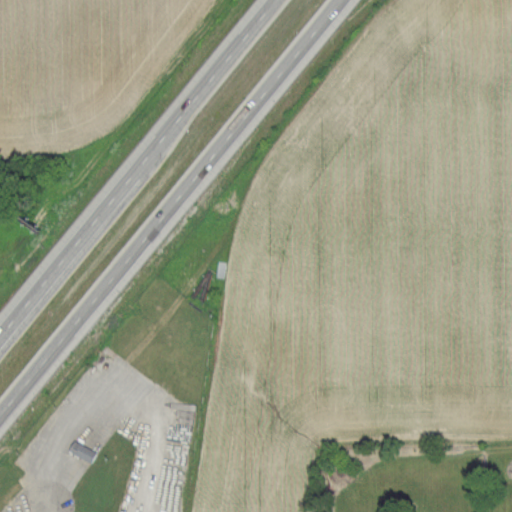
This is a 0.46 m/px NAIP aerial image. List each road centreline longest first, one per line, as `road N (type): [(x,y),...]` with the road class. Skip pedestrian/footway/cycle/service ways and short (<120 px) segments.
road 1 (motorway): [(0,415),(340,0)]
road 2 (motorway): [(275,0),(0,336)]
